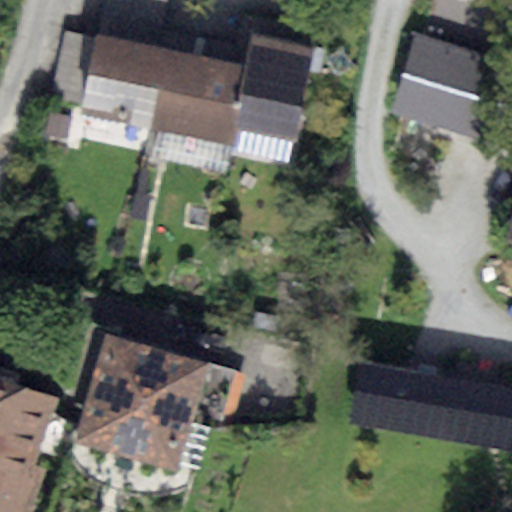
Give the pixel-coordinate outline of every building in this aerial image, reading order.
[(104,0),(97,33),(156,45),(166,0),(104,0)] [(511,59),(417,31),(392,114),(507,148),(511,131),(511,59)] [(82,105),(96,38),(64,32),(53,86),(67,102),(82,105)] [(153,127),(170,48),(156,45),(97,33),(96,38),(82,105),(80,112),(153,127)] [(313,47),(253,34),(246,64),(233,125),(295,137),(313,47)] [(233,125),(246,64),(170,48),(153,127),(229,144),(233,125)] [(235,374),(108,336),(77,439),(179,470),(193,422),(218,430),(235,374)] [(511,388),(360,365),(351,426),(511,450),(511,388)] [(57,397),(0,377),(0,511),(30,511),(47,467),(35,463),(57,397)]
